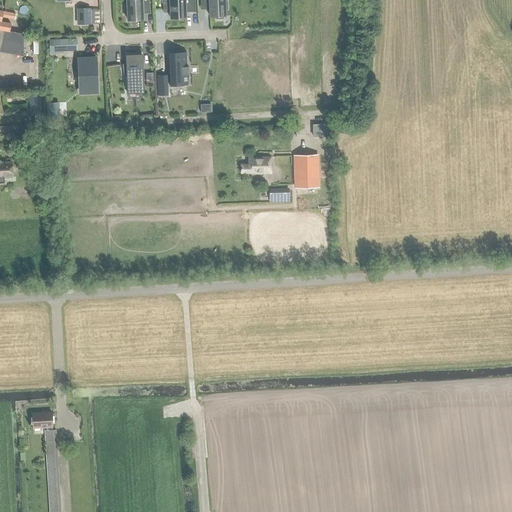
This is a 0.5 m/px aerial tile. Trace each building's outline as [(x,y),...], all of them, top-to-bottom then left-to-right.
[(149,13),(148,0),(126,0),(127,7),(124,7),(125,13),(127,13),(127,20),(142,20),(142,13),(149,13)] [(170,12),(170,19),(185,18),(185,12),(195,11),(194,0),(169,0),(170,2),(163,3),(163,13),(170,12)] [(200,0),(201,9),(209,9),(210,17),(216,16),(216,19),(223,19),(223,16),(225,16),(224,10),(227,9),(226,1),(224,1),(223,0),(200,0)] [(90,8),(78,9),(79,25),(91,24),(90,8)] [(0,51),(24,56),(24,34),(10,31),(11,23),(1,21),(2,17),(15,19),(16,14),(0,10),(0,51)] [(76,50),(75,39),(53,40),(54,51),(76,50)] [(169,53),(168,53),(169,86),(170,86),(170,85),(181,85),(181,83),(187,83),(187,85),(188,85),(187,75),(188,75),(188,67),(187,67),(186,52),(185,52),(185,54),(179,55),(179,53),(169,53)] [(126,75),(127,93),(143,92),(141,54),(125,55),(126,64),(122,64),(123,77),(124,77),(126,75)] [(96,63),(81,60),(78,60),(79,92),(97,91),(96,63)] [(42,113),(40,93),(29,94),(30,114),(42,113)] [(46,103),(47,117),(57,117),(57,102),(46,103)] [(314,120),(314,132),(328,132),(328,120),(314,120)] [(316,156),(295,156),(296,187),(317,187),(316,156)] [(251,173),(271,173),(270,157),(248,157),(248,164),(241,165),(241,173),(251,173)] [(11,177),(11,163),(0,163),(0,183),(4,183),(3,177),(11,177)] [(57,511),(53,442),(56,442),(55,430),(52,430),(51,426),(52,426),(51,412),(32,413),(33,427),(46,426),(46,430),(45,430),(50,511),(57,511)]
